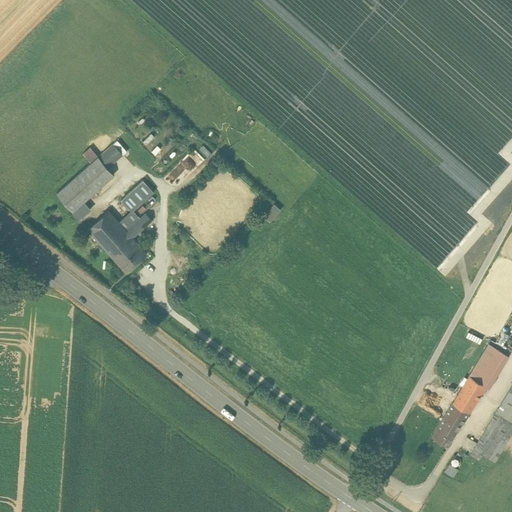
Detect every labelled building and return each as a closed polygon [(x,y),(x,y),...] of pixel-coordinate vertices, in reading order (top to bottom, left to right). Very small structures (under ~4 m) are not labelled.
[(113,144),(99,155),(109,166),(123,155),(113,144)] [(203,144),(200,148),(209,154),(211,150),(203,144)] [(97,154),(90,146),(83,153),(89,161),(97,154)] [(98,157),(56,193),(72,211),(114,175),(98,157)] [(143,179),(121,200),(131,211),(154,191),(143,179)] [(265,215),(272,221),(282,207),(274,202),(265,215)] [(108,210),(87,229),(111,256),(132,238),(108,210)] [(145,213),(128,230),(134,236),(151,220),(145,213)] [(132,238),(111,256),(126,272),(147,254),(132,238)] [(483,351),(440,422),(456,432),(468,413),(469,414),(486,386),(488,388),(503,363),(483,351)] [(511,384),(497,410),(511,419),(495,446),(491,452),(488,457),(488,458),(495,462),(511,433),(511,384)] [(511,419),(497,410),(481,437),(495,446),(511,419)] [(456,432),(440,422),(432,436),(448,446),(456,432)] [(495,446),(481,437),(477,444),(491,452),(495,446)] [(491,452),(477,444),(473,449),(488,458),(488,457),(491,452)] [(456,472),(448,467),(445,472),(452,477),(456,472)]
